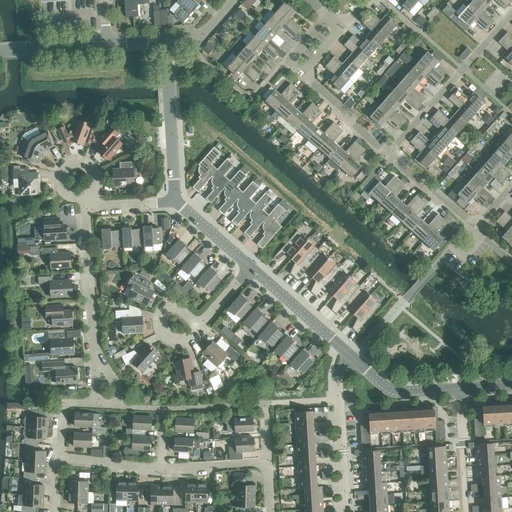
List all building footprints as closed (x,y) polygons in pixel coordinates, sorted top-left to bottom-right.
[(149,0),(125,0),(124,1),(126,18),(138,17),(137,5),(149,4),(149,0)] [(200,6),(195,2),(193,0),(174,0),(181,6),(173,15),(182,23),(194,11),(193,10),(195,9),(197,9),(198,8),(200,6)] [(246,0),(243,4),(249,9),(256,0),(246,0)] [(418,1),(416,0),(398,0),(397,2),(408,12),(418,1)] [(482,0),(472,0),(467,6),(490,26),(494,21),(483,11),(488,6),(482,0)] [(503,0),(482,0),(488,6),(493,0),(504,10),(509,4),(503,0)] [(284,2),(274,13),(297,33),(301,28),(290,19),(296,13),(284,2)] [(448,5),(442,11),(450,18),(454,13),(455,12),(448,5)] [(490,26),(467,6),(457,17),(469,27),(474,22),(485,31),(490,26)] [(239,9),(234,15),(240,21),(245,14),(239,9)] [(167,10),(160,11),(161,25),(168,24),(168,21),(167,10)] [(161,25),(160,11),(153,11),(154,25),(161,25)] [(274,13),(265,24),(276,35),(281,29),(292,39),(297,33),(274,13)] [(372,13),(367,18),(387,36),(397,25),(385,15),(380,21),(372,13)] [(422,17),(416,24),(420,27),(426,21),(422,17)] [(371,31),(366,37),(378,47),(387,36),(367,18),(363,24),(371,31)] [(265,24),(255,35),(278,55),(282,50),(271,40),(276,35),(265,24)] [(511,36),(507,32),(502,37),(511,45),(511,36)] [(255,35),(245,46),(257,56),(262,51),(273,60),(278,55),(255,35)] [(353,35),(348,40),(368,58),(378,47),(366,37),(361,42),(353,35)] [(511,45),(502,37),(498,42),(509,52),(504,58),(511,65),(511,45)] [(352,53),(347,58),(359,68),(368,58),(348,40),(344,45),(352,53)] [(209,43),(203,50),(208,55),(214,48),(209,43)] [(245,46),(236,57),(259,77),(263,71),(252,62),(257,56),(245,46)] [(405,52),(399,58),(412,69),(417,63),(405,52)] [(427,52),(417,63),(440,83),(444,77),(433,68),(439,62),(427,52)] [(334,56),(329,62),(349,79),(359,68),(347,58),(342,64),(334,56)] [(259,77),(236,57),(226,68),(238,78),(243,72),(254,82),(259,77)] [(349,79),(329,62),(324,67),(333,74),(328,80),(339,90),(349,79)] [(412,69),(408,73),(419,84),(424,78),(435,88),(440,83),(417,63),(412,69)] [(408,73),(398,84),(421,104),(425,99),(414,89),(419,84),(408,73)] [(380,79),(376,83),(381,88),(384,84),(380,79)] [(264,101),(275,111),(295,88),(290,84),(281,95),(275,90),(264,101)] [(398,84),(389,95),(400,105),(405,100),(416,109),(421,104),(398,84)] [(275,111),(286,120),(296,109),(291,104),(300,93),(295,88),(275,111)] [(457,89),(452,94),(475,114),(485,103),(473,92),(468,98),(457,89)] [(459,109),(454,114),(465,125),(475,114),(452,94),(448,99),(459,109)] [(389,95),(379,106),(402,126),(406,121),(395,111),(400,105),(389,95)] [(350,98),(344,104),(349,109),(355,103),(350,98)] [(286,120),(297,130),(317,107),(312,103),(302,114),(296,109),(286,120)] [(402,126),(379,106),(369,117),(381,127),(386,121),(397,131),(402,126)] [(297,130),(308,140),(318,128),(312,123),(322,112),(317,107),(297,130)] [(438,110),(433,115),(456,135),(465,125),(454,114),(449,120),(438,110)] [(487,113),(481,119),(488,125),(493,119),(487,113)] [(440,130),(435,136),(446,146),(456,135),(433,115),(429,121),(440,130)] [(78,120),(73,132),(65,129),(64,127),(58,130),(64,142),(69,139),(71,140),(70,140),(76,143),(77,142),(81,143),(80,144),(83,145),(91,124),(85,122),(84,121),(83,122),(78,120)] [(308,140),(319,149),(339,127),(333,122),(324,133),(318,128),(308,140)] [(122,144),(115,138),(119,134),(110,126),(100,136),(105,141),(97,150),(108,160),(122,144)] [(319,149),(329,159),(340,147),(334,142),(344,131),(339,127),(319,149)] [(419,132),(414,137),(437,157),(446,146),(435,136),(430,142),(419,132)] [(41,153),(44,150),(53,145),(47,133),(41,135),(41,134),(31,138),(28,142),(25,152),(26,153),(24,158),(38,163),(41,153)] [(437,157),(414,137),(410,142),(421,152),(415,158),(427,168),(437,157)] [(511,146),(505,140),(496,151),(507,161),(511,155),(511,146)] [(329,159),(340,168),(360,146),(355,141),(345,152),(340,147),(329,159)] [(360,146),(340,168),(351,178),(361,166),(356,161),(365,150),(360,146)] [(198,192),(212,176),(211,176),(217,170),(211,164),(221,153),(214,147),(198,165),(200,166),(199,166),(199,167),(199,168),(198,168),(198,169),(198,170),(198,171),(198,172),(199,173),(199,174),(200,174),(200,175),(202,177),(193,187),(198,192)] [(459,148),(455,153),(459,157),(463,152),(459,148)] [(496,151),(486,162),(506,179),(510,174),(502,167),(507,161),(496,151)] [(146,152),(138,157),(142,163),(150,159),(146,152)] [(467,153),(461,159),(467,164),(473,158),(470,156),(467,153)] [(451,158),(445,164),(450,168),(455,162),(451,158)] [(211,203),(224,188),(230,181),(224,176),(233,165),(227,159),(217,170),(211,176),(212,176),(212,177),(212,178),(211,179),(211,180),(211,181),(211,182),(211,183),(211,184),(212,184),(212,185),(212,186),(213,186),(215,188),(205,199),(211,203)] [(122,162),(123,168),(121,170),(113,170),(114,186),(134,185),(133,178),(135,178),(137,177),(136,161),(122,162)] [(486,162),(476,173),(488,183),(493,177),(501,185),(506,179),(486,162)] [(317,163),(313,168),(317,172),(322,167),(317,163)] [(244,165),(239,170),(245,175),(249,170),(244,165)] [(20,190),(25,195),(40,194),(39,174),(26,174),(25,168),(20,169),(12,169),(13,179),(19,179),(20,190)] [(322,168),(317,173),(321,177),(326,172),(322,168)] [(224,215),(237,199),(243,193),(243,192),(237,187),(246,176),(245,175),(239,170),(230,181),(224,188),(225,188),(225,189),(224,190),(224,191),(224,192),(224,193),(224,194),(224,195),(225,196),(225,197),(228,199),(218,210),(224,215)] [(367,174),(363,170),(355,179),(360,182),(367,174)] [(476,173),(467,183),(487,201),(491,196),(483,189),(488,183),(476,173)] [(369,194),(380,203),(400,181),(394,176),(385,187),(379,182),(369,194)] [(236,226),(250,211),(250,210),(256,204),(250,198),(259,188),(252,181),(243,192),(243,193),(237,199),(238,200),(237,201),(237,202),(237,203),(237,204),(237,205),(237,206),(237,207),(238,208),(239,209),(241,211),(231,221),(236,226)] [(380,203),(390,213),(401,201),(395,196),(405,185),(400,181),(380,203)] [(487,201),(467,183),(457,194),(469,205),(474,199),(482,206),(487,201)] [(356,192),(351,197),(356,201),(361,196),(356,192)] [(249,237),(263,222),(269,215),(268,215),(262,210),(272,199),(265,193),(256,204),(250,210),(250,211),(251,211),(251,212),(250,212),(250,213),(250,214),(249,215),(249,216),(250,216),(250,217),(250,218),(250,219),(251,220),(252,220),(253,222),(244,233),(249,237)] [(390,213),(401,222),(421,200),(416,195),(406,206),(401,201),(390,213)] [(401,222),(412,232),(422,220),(417,215),(426,204),(421,200),(401,222)] [(263,222),(264,223),(263,223),(263,224),(262,225),(262,226),(262,227),(262,228),(263,229),(263,230),(264,231),(264,232),(266,233),(257,244),(262,249),(282,227),(275,221),(285,210),(278,204),(268,215),(269,215),(263,222)] [(61,207),(50,212),(52,216),(63,211),(61,207)] [(511,217),(504,211),(500,216),(511,227),(511,217)] [(412,232),(423,241),(443,219),(438,214),(428,225),(422,220),(412,232)] [(511,227),(500,216),(495,222),(506,231),(501,237),(511,246),(511,227)] [(43,227),(44,240),(65,238),(64,225),(60,226),(59,218),(41,220),(41,227),(43,227)] [(443,219),(423,241),(434,251),(444,239),(438,234),(448,223),(443,219)] [(159,228),(155,228),(155,226),(143,226),(144,247),(153,246),(153,250),(160,250),(162,244),(160,244),(159,228)] [(132,246),(139,245),(138,229),(134,229),(134,227),(122,228),(123,248),(132,248),(132,246)] [(111,247),(118,247),(117,230),(113,231),(113,228),(101,229),(103,250),(112,249),(111,247)] [(285,253),(291,259),(308,240),(297,231),(273,258),(277,262),(284,257),(283,255),(285,253)] [(189,252),(186,249),(188,247),(179,239),(165,255),(172,261),(173,259),(178,264),(189,252)] [(289,273),(294,277),(318,249),(308,240),(291,259),(297,264),(295,266),(293,265),(289,273)] [(189,252),(192,255),(197,249),(194,246),(189,252)] [(39,247),(30,247),(31,256),(39,255),(39,247)] [(50,254),(51,269),(71,268),(70,252),(58,253),(57,247),(41,248),(42,255),(50,254)] [(305,272),(312,277),(328,258),(318,249),(294,277),(298,280),(305,276),(304,274),(305,272)] [(202,263),(203,261),(195,253),(181,269),(188,275),(189,273),(194,278),(205,265),(202,263)] [(310,291),(314,295),(339,268),(328,258),(312,277),(318,283),(316,285),(314,284),(310,291)] [(204,287),(209,291),(220,279),(217,276),(219,275),(210,267),(196,282),(203,288),(204,287)] [(143,268),(140,274),(147,277),(148,278),(151,272),(143,268)] [(326,290),(332,296),(349,277),(339,268),(314,295),(319,299),(326,294),(324,292),(326,290)] [(145,286),(147,281),(133,274),(127,285),(132,288),(127,297),(146,306),(153,291),(147,288),(146,286),(145,286)] [(50,284),(50,297),(72,296),(71,281),(52,282),(52,276),(38,277),(38,285),(50,284)] [(331,310),(335,314),(360,286),(349,277),(332,296),(339,301),(337,303),(335,302),(331,310)] [(182,288),(178,293),(182,297),(193,285),(188,281),(182,288)] [(347,309),(353,314),(370,295),(360,286),(335,314),(339,317),(346,313),(345,311),(347,309)] [(251,306),(248,304),(249,302),(241,294),(227,310),(234,316),(235,314),(240,319),(241,318),(245,313),(251,306)] [(370,295),(353,314),(359,320),(358,322),(356,321),(352,328),(356,332),(381,305),(370,295)] [(52,317),(52,327),(72,326),(71,310),(58,311),(57,305),(45,306),(46,317),(52,317)] [(263,317),(265,316),(256,308),(249,317),(245,321),(243,323),(249,329),(251,328),(256,332),(260,328),(266,320),(263,317)] [(122,318),(123,334),(143,333),(142,316),(129,317),(129,310),(115,311),(115,318),(122,318)] [(279,331),(281,329),(272,322),(264,331),(260,335),(258,337),(265,343),(266,342),(271,346),(272,346),(276,341),(282,334),(279,331)] [(225,326),(221,331),(230,339),(234,334),(225,326)] [(71,339),(67,340),(66,333),(48,334),(48,341),(50,341),(51,355),(72,353),(71,339)] [(295,345),(296,343),(288,336),(280,344),(276,349),(274,351),(281,357),(282,356),(287,360),(287,359),(292,354),(298,348),(295,345)] [(202,354),(217,367),(227,355),(235,362),(240,356),(229,347),(224,352),(212,341),(202,354)] [(151,346),(150,347),(148,345),(139,355),(134,351),(121,357),(125,366),(132,363),(142,372),(158,354),(152,348),(151,346)] [(297,369),(302,374),(313,361),(310,359),(312,357),(303,349),(296,358),(291,363),(289,365),(296,371),(297,369)] [(292,354),(287,359),(291,363),(296,358),(292,354)] [(243,355),(239,360),(242,363),(245,363),(249,359),(243,355)] [(200,371),(193,373),(190,358),(175,361),(179,381),(188,379),(190,386),(191,391),(203,389),(202,384),(200,371)] [(77,367),(64,368),(64,362),(42,363),(42,371),(55,371),(56,384),(78,383),(77,373),(78,373),(78,371),(77,371),(77,367)] [(33,366),(24,366),(25,375),(33,375),(33,366)] [(215,372),(210,377),(220,386),(225,381),(215,372)] [(511,425),(511,404),(479,407),(480,419),(473,419),(475,437),(484,436),(483,427),(511,425)] [(24,420),(24,424),(25,426),(25,427),(28,427),(46,428),(46,417),(39,417),(39,411),(39,405),(27,405),(26,411),(26,416),(25,417),(24,420)] [(437,410),(401,412),(402,432),(435,430),(436,439),(445,439),(444,421),(437,421),(437,410)] [(294,412),(295,423),(313,422),(312,411),(294,412)] [(402,432),(401,412),(366,414),(366,426),(360,426),(361,444),(370,443),(370,434),(402,432)] [(92,427),(92,434),(106,435),(106,428),(98,427),(98,421),(99,414),(75,413),(74,426),(92,427)] [(126,436),(132,436),(145,437),(145,430),(151,430),(151,417),(133,416),(133,429),(126,429),(126,436)] [(175,431),(193,432),(194,419),(176,418),(175,431)] [(234,419),(235,432),(253,431),(252,418),(234,419)] [(295,423),(296,434),(313,433),(313,422),(295,423)] [(21,440),(21,444),(25,444),(37,445),(38,439),(45,439),(46,428),(28,427),(25,427),(25,428),(23,430),(23,434),(24,437),(25,438),(24,439),(21,440)] [(73,446),(91,447),(92,434),(74,433),(73,446)] [(296,434),(296,445),(314,444),(313,433),(296,434)] [(145,437),(132,436),(132,449),(124,448),(124,456),(137,456),(137,450),(150,450),(150,437),(145,437)] [(199,439),(195,439),(193,439),(175,438),(174,451),(192,452),(192,448),(197,448),(198,447),(199,439)] [(228,447),(229,460),(242,459),(242,452),(254,451),(253,438),(235,439),(236,447),(228,447)] [(475,444),(476,456),(493,455),(493,443),(475,444)] [(27,450),(26,461),(44,462),(45,451),(37,451),(37,445),(25,444),(24,450),(27,450)] [(296,445),(297,456),(315,455),(314,444),(296,445)] [(428,447),(428,459),(446,458),(445,446),(428,447)] [(361,451),(362,463),(380,462),(379,450),(361,451)] [(297,456),(298,467),(315,466),(315,455),(297,456)] [(476,456),(476,466),(494,465),(493,455),(476,456)] [(420,466),(421,470),(447,468),(446,458),(428,459),(429,465),(420,466)] [(23,472),(23,478),(36,479),(36,473),(43,473),(44,462),(26,461),(26,472),(23,472)] [(362,463),(363,473),(380,472),(380,462),(362,463)] [(477,478),(482,477),(495,476),(494,465),(476,466),(477,478)] [(298,467),(298,478),(316,476),(315,466),(298,467)] [(429,473),(430,480),(447,479),(447,468),(421,470),(421,474),(429,473)] [(363,485),(368,484),(381,483),(380,472),(363,473),(363,485)] [(482,477),(483,488),(500,487),(499,475),(495,476),(482,477)] [(237,482),(236,496),(254,496),(254,485),(245,485),(246,476),(233,476),(233,482),(237,482)] [(299,489),(304,489),(304,488),(317,487),(316,476),(298,478),(299,489)] [(25,484),(24,495),(42,496),(43,485),(35,484),(36,479),(23,478),(23,484),(25,484)] [(422,488),(422,492),(448,490),(447,479),(430,480),(430,487),(422,488)] [(69,481),(69,492),(87,492),(87,481),(69,481)] [(116,500),(127,500),(127,482),(116,482),(116,500)] [(127,482),(127,500),(138,500),(138,482),(127,482)] [(368,484),(369,495),(386,494),(386,482),(381,483),(368,484)] [(185,501),(196,502),(197,484),(185,484),(185,501)] [(197,484),(196,502),(207,502),(208,484),(197,484)] [(150,504),(161,504),(162,486),(151,486),(150,504)] [(162,486),(161,504),(172,504),(173,486),(162,486)] [(296,495),(296,499),(322,498),(322,486),(317,487),(304,488),(304,489),(304,495),(296,495)] [(483,488),(483,499),(501,498),(500,487),(483,488)] [(431,495),(431,502),(449,501),(448,490),(422,492),(422,496),(431,495)] [(87,492),(69,492),(69,503),(87,503),(87,492)] [(369,495),(369,506),(387,505),(386,494),(369,495)] [(22,505),(21,511),(23,511),(33,511),(34,507),(42,507),(42,496),(24,495),(18,495),(18,505),(22,505)] [(254,496),(236,496),(235,511),(243,511),(244,507),(254,507),(254,496)] [(305,503),(305,510),(323,509),(322,498),(296,499),(296,503),(305,503)] [(483,499),(484,510),(502,509),(501,498),(483,499)] [(423,509),(423,511),(447,511),(449,511),(449,501),(431,502),(431,509),(423,509)]
